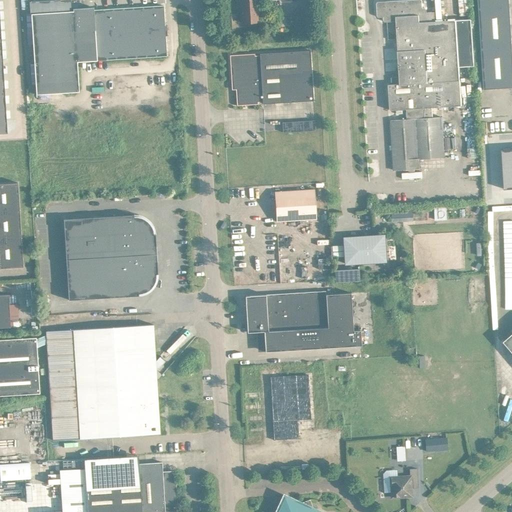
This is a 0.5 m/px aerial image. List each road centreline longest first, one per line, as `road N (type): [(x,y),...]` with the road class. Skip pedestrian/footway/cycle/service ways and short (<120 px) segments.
road 1 (unclassified): [(227,511),(196,0)]
road 2 (unknown): [(369,0),(381,183),(455,177),(463,155)]
road 3 (unclassified): [(350,222),(335,0)]
road 4 (unknown): [(0,130),(17,122),(11,0)]
